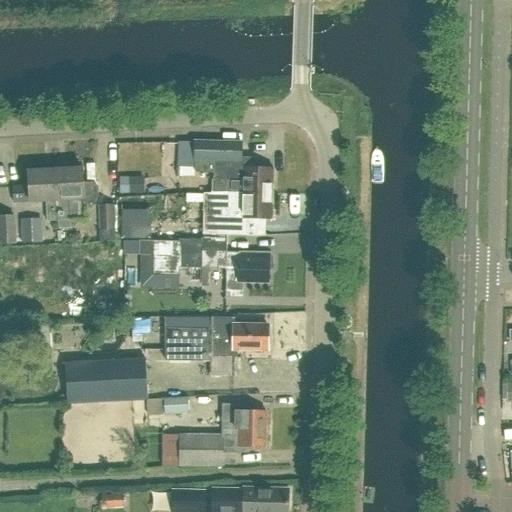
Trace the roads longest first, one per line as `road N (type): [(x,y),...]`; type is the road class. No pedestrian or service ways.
road 1 (unclassified): [(321,511),(328,152),(324,125),(299,113)]
road 2 (residential): [(0,128),(299,113)]
road 3 (secondary): [(462,273),(470,0)]
road 4 (secondary): [(456,511),(462,273)]
